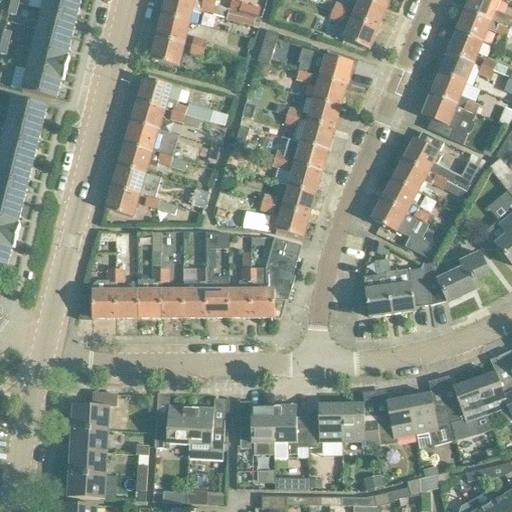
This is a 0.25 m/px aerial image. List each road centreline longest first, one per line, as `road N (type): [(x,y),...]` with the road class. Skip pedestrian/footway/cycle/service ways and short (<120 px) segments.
road 1 (residential): [(435,0),(329,252),(319,364)]
road 2 (tertiary): [(41,358),(128,0)]
road 3 (residential): [(41,358),(152,367),(319,364)]
road 4 (residential): [(319,364),(454,345),(511,314)]
road 5 (tertiary): [(13,511),(41,358)]
road 6 (unknown): [(240,365),(242,500)]
